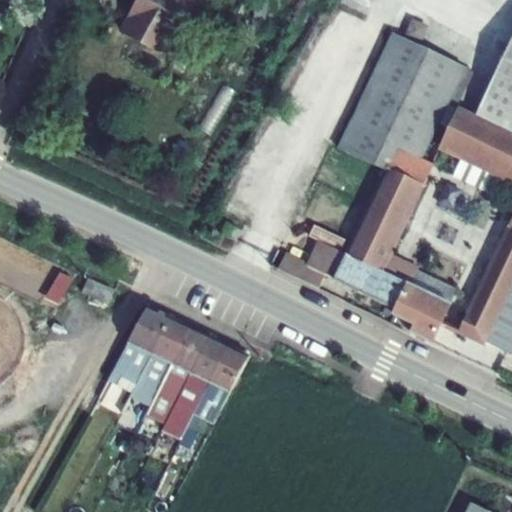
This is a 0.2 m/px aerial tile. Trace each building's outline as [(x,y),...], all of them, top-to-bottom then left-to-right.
[(184,2),(181,0),(132,0),(122,18),(162,41),(184,2)] [(162,41),(122,18),(114,32),(154,54),(162,41)] [(383,273),(390,258),(433,167),(423,162),(432,144),(429,143),(446,107),(464,69),(393,36),(339,150),(386,172),(346,255),(319,242),(308,266),(286,255),(279,270),(319,289),(325,277),(397,311),(394,316),(414,326),(410,334),(432,344),(451,306),(411,287),(383,273)] [(511,40),(474,120),(458,112),(441,148),(511,182),(511,40)] [(441,148),(458,112),(446,107),(429,143),(432,144),(441,148)] [(237,241),(241,232),(228,225),(224,234),(237,241)] [(511,226),(456,338),(482,351),(484,347),(507,358),(511,348),(511,226)] [(112,293),(86,280),(80,294),(106,306),(112,293)] [(170,318),(148,308),(114,368),(107,381),(116,386),(121,377),(136,386),(138,380),(144,369),(170,318)] [(155,396),(163,379),(190,328),(170,318),(144,369),(138,380),(136,386),(133,389),(130,394),(149,405),(155,396)] [(174,408),(183,389),(209,337),(190,328),(163,379),(155,396),(149,405),(144,414),(164,425),(174,408)] [(183,389),(203,400),(232,348),(209,337),(183,389)] [(203,400),(196,414),(214,424),(222,410),(250,357),(232,348),(203,400)] [(491,511),(465,499),(459,511),(491,511)]
